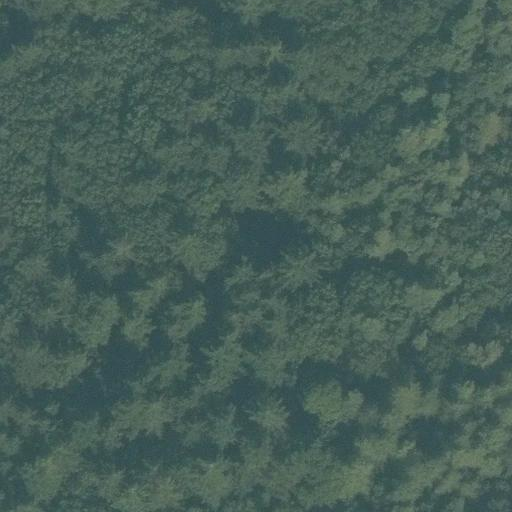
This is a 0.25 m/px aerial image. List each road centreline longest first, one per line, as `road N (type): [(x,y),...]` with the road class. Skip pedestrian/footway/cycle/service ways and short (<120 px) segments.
road 1 (track): [(305,0),(310,511)]
road 2 (track): [(305,8),(0,58)]
